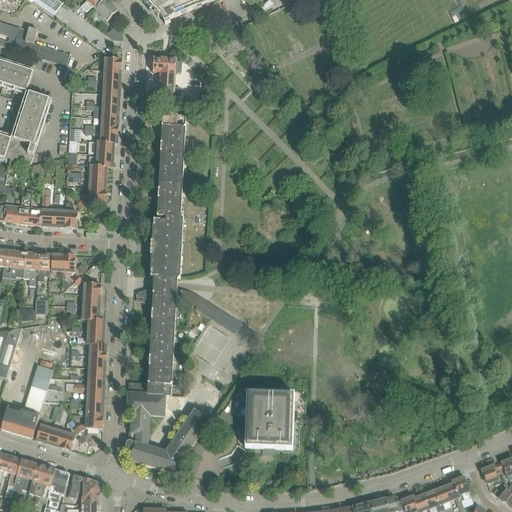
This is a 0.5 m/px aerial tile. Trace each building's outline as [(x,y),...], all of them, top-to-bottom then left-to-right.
[(35,0),(34,3),(53,16),(64,3),(60,0),(35,0)] [(82,7),(81,8),(87,13),(92,8),(95,11),(106,0),(105,0),(89,0),(88,2),(82,7)] [(107,23),(118,12),(106,0),(95,11),(107,23)] [(174,18),(186,13),(217,0),(139,0),(148,8),(154,14),(158,18),(160,16),(162,19),(165,26),(171,23),(169,20),(174,18)] [(0,23),(0,35),(9,38),(14,40),(17,29),(0,23)] [(18,29),(15,39),(34,45),(38,31),(30,29),(29,33),(18,29)] [(113,42),(123,43),(123,35),(119,34),(113,29),(106,36),(113,42)] [(13,44),(12,50),(37,58),(41,47),(34,45),(15,39),(15,40),(13,44)] [(0,46),(12,50),(13,44),(8,43),(0,40),(0,46)] [(48,50),(45,60),(52,62),(55,52),(48,50)] [(63,54),(59,65),(67,67),(70,56),(63,54)] [(159,97),(175,98),(177,60),(169,59),(165,59),(162,59),(154,59),(153,74),(160,74),(159,97)] [(43,63),(35,60),(33,67),(41,70),(43,63)] [(102,63),(102,71),(121,72),(122,61),(106,60),(102,63)] [(27,93),(33,73),(30,72),(0,62),(0,87),(26,96),(15,129),(13,135),(12,137),(5,135),(5,133),(1,132),(1,134),(0,133),(0,160),(22,167),(29,166),(31,165),(37,147),(35,146),(36,142),(38,136),(49,101),(27,93)] [(101,82),(101,83),(121,84),(121,83),(121,72),(102,71),(101,82)] [(101,84),(101,95),(120,96),(120,95),(120,91),(120,87),(121,85),(121,84),(101,83),(101,84)] [(101,95),(100,108),(119,109),(119,108),(120,96),(101,95)] [(93,111),(93,119),(99,120),(119,121),(119,109),(100,108),(94,107),(94,111),(93,111)] [(151,256),(153,256),(152,257),(152,263),(152,264),(152,270),(151,276),(151,278),(154,278),(154,279),(155,279),(178,280),(179,280),(180,280),(180,279),(184,218),(181,218),(183,176),(186,118),(186,117),(178,117),(170,117),(163,116),(162,133),(161,144),(161,146),(161,148),(161,153),(160,160),(160,168),(160,175),(159,179),(159,191),(159,192),(159,196),(158,199),(158,209),(158,210),(158,216),(157,217),(157,218),(158,218),(158,220),(157,221),(154,221),(154,229),(154,233),(153,236),(154,236),(153,242),(153,243),(151,243),(151,244),(151,247),(151,250),(151,253),(151,256)] [(99,131),(99,132),(118,133),(118,132),(119,121),(99,120),(99,131)] [(99,133),(98,144),(101,144),(114,145),(117,145),(118,134),(118,133),(99,132),(99,133)] [(70,142),(69,154),(77,154),(77,143),(75,142),(70,142)] [(89,143),(89,155),(94,156),(114,157),(114,156),(114,145),(101,144),(98,144),(95,144),(89,143)] [(69,159),(69,166),(77,166),(78,154),(77,154),(69,154),(69,159)] [(89,158),(88,167),(97,167),(97,168),(107,169),(113,169),(114,158),(114,157),(94,156),(94,157),(94,158),(89,158)] [(44,165),(34,167),(32,178),(43,180),(44,165)] [(87,179),(107,180),(107,169),(97,168),(97,167),(88,167),(87,179)] [(87,180),(87,191),(90,191),(106,192),(106,181),(107,180),(87,179),(87,180)] [(19,209),(18,217),(19,217),(19,219),(20,219),(19,225),(20,226),(24,226),(28,227),(33,196),(30,195),(31,191),(31,190),(28,190),(26,199),(23,198),(21,209),(19,209)] [(33,196),(28,227),(30,227),(33,227),(39,227),(40,228),(41,211),(42,210),(37,209),(38,206),(36,205),(37,195),(35,195),(36,192),(31,191),(30,195),(33,196)] [(40,228),(53,228),(54,212),(50,212),(50,199),(51,191),(42,191),(42,210),(41,211),(40,228)] [(105,203),(106,192),(90,191),(89,203),(105,204),(105,203)] [(1,207),(0,211),(0,222),(4,223),(8,224),(15,225),(18,225),(19,225),(20,219),(19,219),(19,217),(18,217),(19,209),(13,208),(15,197),(14,197),(7,196),(5,208),(1,207)] [(66,210),(65,229),(77,230),(77,229),(77,214),(74,213),(74,206),(66,206),(66,210)] [(54,212),(53,228),(54,228),(65,229),(66,210),(55,210),(55,212),(54,212)] [(0,250),(0,267),(4,268),(2,279),(10,280),(13,253),(2,251),(0,250)] [(10,280),(9,284),(13,284),(14,281),(16,281),(16,279),(24,280),(26,255),(24,254),(19,254),(18,254),(17,253),(13,253),(10,280)] [(37,265),(37,255),(26,255),(24,280),(30,280),(30,288),(36,288),(36,278),(38,278),(38,265),(37,265)] [(49,278),(51,256),(37,255),(37,265),(38,265),(38,278),(38,283),(44,283),(44,278),(49,278)] [(63,273),(64,257),(53,256),(52,272),(63,273)] [(75,258),(75,257),(64,257),(63,273),(74,273),(75,273),(75,258)] [(85,266),(80,270),(84,274),(89,270),(85,266)] [(149,376),(149,385),(148,395),(166,397),(171,397),(172,385),(176,307),(197,308),(195,310),(211,320),(215,323),(221,313),(217,309),(216,310),(212,306),(211,307),(207,303),(206,304),(203,300),(202,299),(197,297),(192,294),(190,293),(187,293),(183,291),(179,291),(177,290),(177,287),(178,280),(155,279),(154,279),(154,290),(151,290),(150,291),(137,295),(137,304),(150,305),(153,305),(152,315),(152,317),(152,319),(152,322),(152,323),(151,333),(151,342),(150,351),(150,360),(150,363),(150,366),(149,376)] [(81,288),(81,297),(100,297),(101,286),(85,285),(81,288)] [(80,308),(80,309),(100,310),(100,309),(100,297),(81,297),(80,308)] [(35,311),(35,316),(36,316),(47,316),(48,316),(48,302),(36,301),(35,311)] [(80,309),(80,321),(86,321),(89,321),(99,321),(100,310),(80,309)] [(21,310),(20,324),(35,321),(35,316),(35,311),(21,310)] [(221,313),(215,323),(235,336),(242,325),(222,312),(221,313)] [(85,332),(85,333),(104,334),(104,333),(105,322),(99,321),(89,321),(86,321),(85,332)] [(0,333),(0,379),(6,382),(21,330),(13,331),(8,334),(0,333)] [(85,333),(85,345),(88,345),(91,345),(104,346),(104,334),(85,333)] [(250,345),(257,350),(264,339),(262,338),(257,335),(253,340),(250,345)] [(88,345),(88,358),(106,359),(106,357),(107,346),(104,346),(91,345),(88,345)] [(88,358),(87,370),(106,371),(106,359),(88,358)] [(39,365),(25,412),(40,416),(47,390),(49,385),(53,370),(39,365)] [(87,370),(87,380),(89,381),(89,382),(105,383),(105,382),(106,371),(87,370)] [(75,385),(75,392),(86,393),(104,395),(105,383),(89,382),(89,386),(75,385)] [(128,443),(125,450),(127,453),(133,455),(130,462),(173,475),(174,475),(176,473),(176,472),(211,421),(195,410),(166,453),(148,448),(150,417),(165,418),(166,397),(148,395),(149,385),(137,384),(135,384),(129,384),(128,394),(127,415),(132,416),(131,428),(131,430),(131,433),(131,439),(130,442),(128,443)] [(85,405),(85,406),(104,407),(104,406),(104,395),(86,393),(85,405)] [(273,450),(275,450),(286,451),(293,451),(295,395),(288,395),(277,395),(276,398),(265,398),(265,394),(254,394),(247,394),(245,449),(264,450),(267,450),(267,453),(270,453),(272,453),(273,450)] [(59,408),(55,422),(60,423),(64,409),(60,404),(59,408)] [(85,406),(85,417),(103,418),(103,413),(104,407),(85,406)] [(5,418),(1,431),(32,441),(36,428),(40,416),(25,412),(8,407),(5,418)] [(55,407),(51,421),(55,422),(59,408),(55,407)] [(239,423),(223,412),(220,417),(236,427),(239,423)] [(85,417),(84,426),(87,429),(102,430),(103,419),(103,418),(85,417)] [(42,424),(37,442),(48,445),(54,427),(53,427),(42,424)] [(54,427),(48,445),(49,446),(60,449),(65,430),(55,427),(54,427)] [(65,430),(60,449),(71,452),(75,438),(72,432),(65,430)] [(83,436),(78,440),(81,445),(87,441),(83,436)] [(0,489),(5,472),(9,473),(13,459),(3,456),(0,466),(0,489)] [(13,497),(14,491),(22,461),(13,459),(9,473),(3,493),(8,494),(8,498),(12,498),(13,497)] [(511,459),(500,464),(499,465),(500,471),(505,469),(509,481),(511,480),(511,459)] [(14,491),(13,497),(19,498),(22,490),(30,493),(38,466),(22,461),(14,491)] [(494,483),(495,487),(500,485),(495,473),(500,471),(499,465),(496,466),(482,471),(488,485),(494,483)] [(47,500),(51,487),(55,471),(52,470),(38,466),(30,493),(29,495),(47,500)] [(70,476),(55,471),(51,487),(54,488),(49,507),(57,509),(61,495),(64,495),(70,476)] [(82,493),(82,502),(100,502),(100,488),(100,487),(99,487),(98,487),(98,486),(97,485),(98,485),(98,484),(97,484),(97,483),(86,480),(75,477),(68,499),(77,501),(79,492),(82,493)] [(454,484),(461,502),(471,498),(463,478),(453,482),(454,485),(454,484)] [(443,489),(449,502),(455,500),(457,506),(459,511),(464,511),(461,502),(454,484),(454,485),(443,489)] [(506,492),(502,490),(500,492),(496,498),(511,509),(511,507),(511,496),(511,494),(511,484),(511,485),(506,492)] [(451,508),(449,502),(443,489),(434,492),(441,511),(445,511),(451,508)] [(441,511),(434,492),(424,496),(429,510),(429,511),(441,511)] [(402,502),(400,496),(395,497),(386,499),(388,511),(400,511),(404,511),(402,502)] [(422,511),(429,510),(424,496),(414,500),(413,500),(417,511),(422,511)] [(417,511),(413,500),(414,500),(413,498),(402,502),(404,511),(405,511),(417,511)] [(388,511),(386,499),(371,503),(372,511),(388,511)] [(62,504),(59,511),(99,511),(99,509),(100,502),(82,502),(82,511),(80,511),(80,510),(65,510),(65,504),(62,504)] [(372,511),(371,503),(361,506),(353,508),(353,511),(372,511)]
